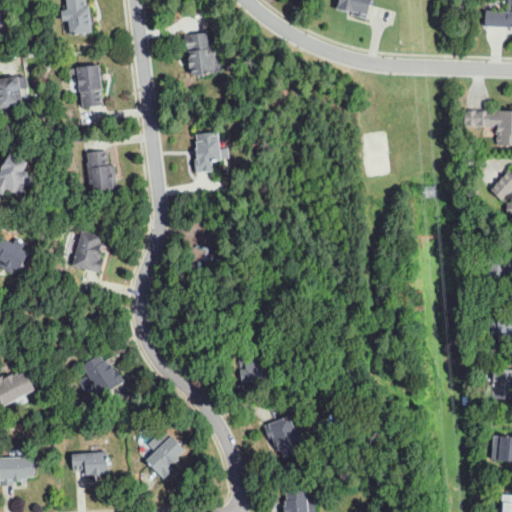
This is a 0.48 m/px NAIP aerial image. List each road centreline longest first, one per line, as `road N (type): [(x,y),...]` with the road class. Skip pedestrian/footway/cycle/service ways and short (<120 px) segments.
road 1 (residential): [(236,511),(216,420),(153,353),(143,322),(141,280),(159,232),(159,200),(136,0)]
road 2 (residential): [(246,0),(273,23),(341,56),(511,69)]
